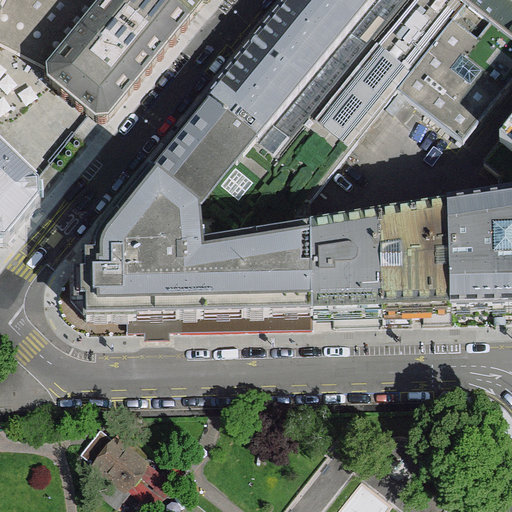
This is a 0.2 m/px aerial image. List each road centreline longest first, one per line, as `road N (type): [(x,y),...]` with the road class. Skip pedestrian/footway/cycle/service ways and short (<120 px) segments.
road 1 (residential): [(0,315),(53,368),(79,372),(511,361)]
road 2 (residential): [(0,313),(256,0)]
